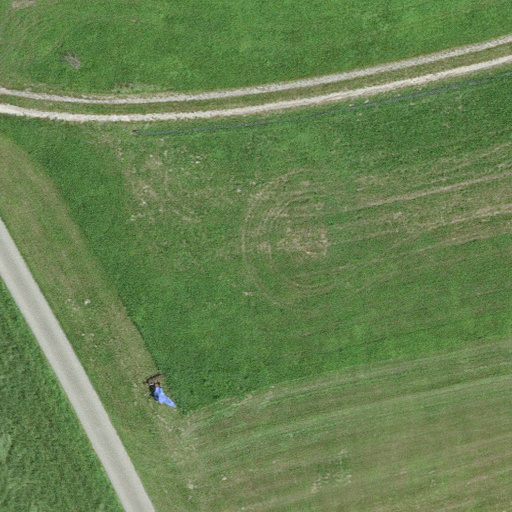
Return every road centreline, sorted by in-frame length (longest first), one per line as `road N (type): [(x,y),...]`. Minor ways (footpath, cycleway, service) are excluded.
road 1 (track): [(511,53),(338,95),(163,116),(0,100)]
road 2 (track): [(135,511),(0,257)]
